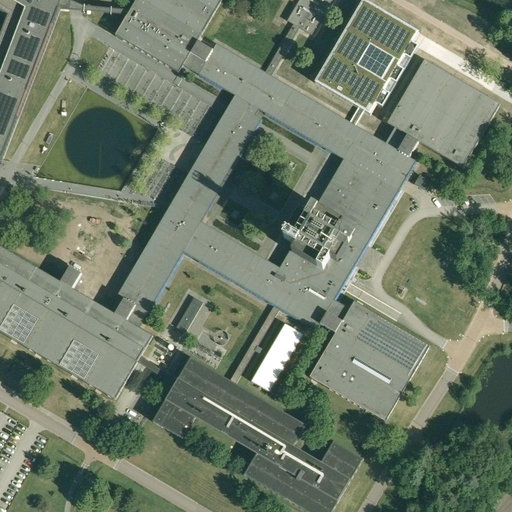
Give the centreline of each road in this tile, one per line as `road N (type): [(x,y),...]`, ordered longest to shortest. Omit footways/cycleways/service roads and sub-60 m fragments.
road 1 (unclassified): [(0,393),(197,511)]
road 2 (unclassified): [(364,511),(477,326)]
road 3 (unclassified): [(76,0),(79,47),(71,67),(0,185)]
